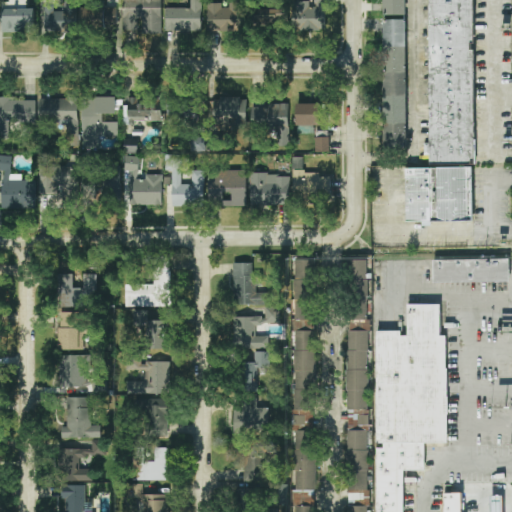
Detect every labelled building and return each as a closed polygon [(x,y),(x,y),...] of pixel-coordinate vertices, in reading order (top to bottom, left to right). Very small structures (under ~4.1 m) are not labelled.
[(26,0),(2,0),(3,32),(35,32),(35,8),(27,8),(26,0)] [(76,0),(63,0),(64,11),(53,11),(53,5),(45,5),(46,33),(77,33),(76,0)] [(162,33),(161,0),(124,0),(125,30),(140,30),(140,33),(162,33)] [(166,8),(165,31),(201,31),(202,0),(190,0),(191,8),(166,8)] [(208,31),(244,31),(243,0),(229,0),(230,4),(208,5),(208,31)] [(327,0),(313,0),(314,2),(295,1),(294,30),(327,31),(327,0)] [(384,148),(384,0),(405,0),(405,149),(384,148)] [(429,164),(428,0),(473,0),(475,165),(429,164)] [(81,25),(118,26),(119,8),(81,8),(81,25)] [(250,9),(250,26),(289,25),(289,8),(250,9)] [(116,97),(82,97),(82,147),(99,147),(99,136),(118,137),(118,122),(102,122),(102,113),(116,114),(116,97)] [(162,121),(162,103),(142,104),(142,97),(129,97),(129,122),(162,121)] [(167,117),(198,118),(198,98),(168,97),(167,117)] [(36,99),(0,98),(0,139),(9,139),(9,122),(36,122),(36,99)] [(78,98),(39,99),(39,121),(67,121),(67,146),(79,145),(78,98)] [(247,98),(212,98),(212,120),(227,120),(227,128),(248,127),(247,98)] [(297,125),(323,126),(323,104),(297,104),(297,125)] [(289,105),(252,106),(252,125),(272,125),(272,139),(283,139),(283,145),(290,145),(289,105)] [(329,152),(330,137),(316,137),(316,152),(329,152)] [(138,139),(124,139),(124,151),(138,152),(138,139)] [(191,151),(206,151),(206,139),(192,139),(191,151)] [(204,207),(204,170),(193,170),(193,184),(181,184),(181,156),(166,156),(165,172),(173,172),(172,207),(204,207)] [(125,172),(139,172),(139,157),(125,157),(125,172)] [(331,177),(321,177),(321,173),(304,173),(303,158),(293,158),(294,198),(331,197),(331,177)] [(57,195),(57,188),(64,188),(64,199),(77,200),(78,167),(40,167),(39,195),(57,195)] [(406,169),(472,167),(472,223),(406,222),(406,169)] [(246,170),(209,171),(209,207),(247,206),(246,170)] [(104,202),(121,199),(118,173),(100,176),(104,202)] [(290,205),(289,174),(250,175),(251,206),(290,205)] [(162,205),(163,175),(146,175),(145,179),(131,179),(131,204),(162,205)] [(314,259),(294,260),(295,427),(315,427),(314,259)] [(348,502),(368,502),(370,274),(368,274),(368,260),(350,260),(348,502)] [(432,261),(510,261),(511,283),(433,283),(432,261)] [(257,293),(258,274),(253,274),(253,263),(235,263),(234,305),(273,306),(273,293),(257,293)] [(125,307),(169,306),(169,271),(154,271),(154,284),(124,285),(125,307)] [(59,273),(58,306),(96,307),(97,274),(59,273)] [(376,511),(376,333),(407,333),(407,305),(439,304),(441,335),(446,336),(448,445),(424,444),(424,471),(404,471),(404,511),(376,511)] [(269,349),(269,337),(256,337),(255,324),(280,323),(280,307),(265,307),(265,317),(234,317),(235,349),(269,349)] [(147,310),(133,310),(133,329),(146,329),(146,349),(168,349),(167,320),(147,321),(147,310)] [(95,333),(95,312),(59,313),(59,350),(84,350),(83,333),(95,333)] [(270,352),(244,352),(244,392),(258,392),(258,369),(270,369),(270,352)] [(61,387),(92,386),(93,393),(107,393),(107,378),(92,378),(91,355),(59,356),(61,387)] [(127,394),(170,394),(170,361),(127,361),(127,370),(148,370),(148,381),(127,381),(127,394)] [(90,397),(66,398),(67,427),(62,427),(63,438),(101,438),(101,425),(91,425),(90,397)] [(234,433),(269,432),(269,408),(257,408),(257,397),(242,397),(242,404),(234,404),(234,433)] [(144,400),(143,436),(169,436),(170,400),(144,400)] [(315,505),(317,452),(312,452),(313,431),(296,431),(294,497),(304,497),(304,505),(315,505)] [(93,480),(93,468),(81,468),(81,459),(106,458),(105,440),(92,440),(92,449),(61,449),(61,481),(93,480)] [(244,482),(265,481),(264,452),(276,452),(275,440),(255,441),(255,448),(243,449),(244,482)] [(170,448),(155,448),(154,460),(142,460),(143,450),(137,449),(136,480),(169,481),(170,448)] [(143,484),(131,484),(131,497),(144,497),(144,511),(168,511),(168,494),(143,495),(143,484)] [(85,511),(86,485),(62,485),(62,511),(85,511)] [(256,510),(255,488),(237,489),(238,511),(256,510)] [(444,511),(444,493),(462,493),(462,511),(444,511)]
